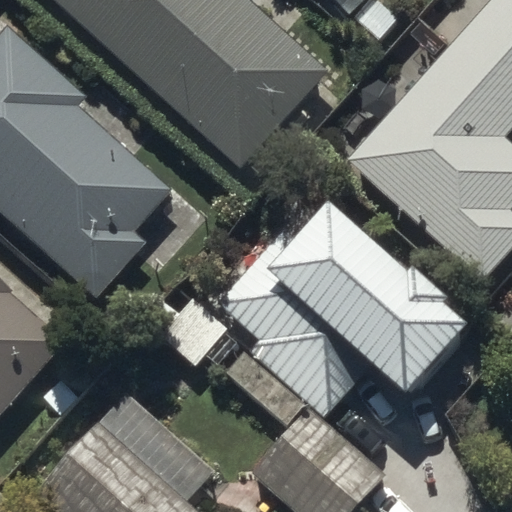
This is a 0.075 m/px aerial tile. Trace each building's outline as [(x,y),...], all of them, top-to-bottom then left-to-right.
[(4,0),(226,201),(321,97),(213,0),(4,0)] [(305,0),(349,37),(379,3),(375,0),(305,0)] [(511,0),(490,0),(348,158),(484,280),(511,249),(511,208),(511,207),(511,142),(504,135),(511,126),(511,0)] [(0,221),(91,304),(147,243),(138,235),(179,190),(5,32),(0,37),(0,221)] [(213,329),(256,367),(247,378),(320,444),(371,388),(406,420),(463,358),(439,335),(446,328),(412,297),(405,305),(326,233),(287,276),(273,263),(213,329)] [(0,422),(69,347),(0,283),(0,422)] [(225,346),(189,312),(156,347),(192,381),(225,346)] [(249,499),(262,511),(378,511),(382,508),(305,439),(249,499)] [(39,511),(168,511),(98,448),(39,511)]
